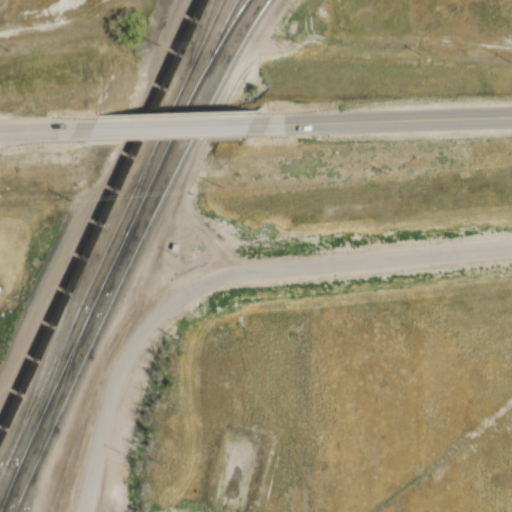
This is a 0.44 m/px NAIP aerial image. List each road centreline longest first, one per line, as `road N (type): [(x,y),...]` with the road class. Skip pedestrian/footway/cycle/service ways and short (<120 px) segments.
road 1 (secondary): [(511,114),(252,119)]
road 2 (secondary): [(252,119),(87,125)]
